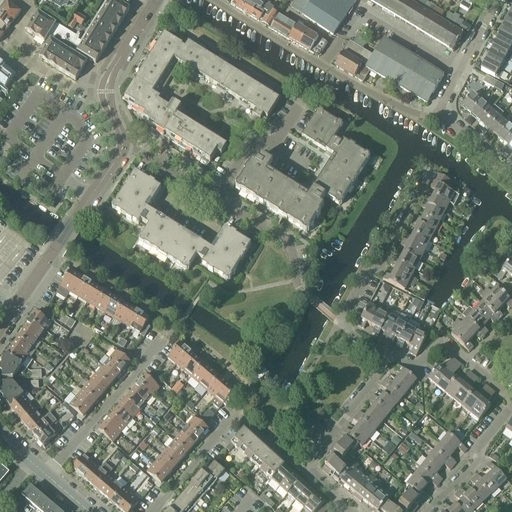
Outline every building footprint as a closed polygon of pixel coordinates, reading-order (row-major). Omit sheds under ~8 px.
[(37,13),(26,31),(35,37),(47,44),(39,58),(51,66),(63,73),(75,81),(88,60),(95,64),(101,55),(107,46),(112,37),(118,28),(123,18),(129,9),(126,7),(130,0),(108,0),(109,0),(105,7),(99,16),(93,25),(88,34),(82,43),(77,52),(75,55),(63,47),(47,38),(56,24),(46,19),(37,13)] [(45,0),(46,0),(60,9),(61,7),(66,6),(69,2),(74,6),(77,8),(81,0),(45,0)] [(233,0),(231,5),(242,12),(248,2),(244,0),(233,0)] [(244,0),(248,2),(242,12),(250,17),(255,9),(250,6),(254,0),(252,0),(244,0)] [(257,0),(253,0),(254,0),(250,6),(255,9),(250,17),(258,22),(263,14),(260,12),(264,4),(257,0)] [(296,0),(291,8),(303,16),(313,0),(296,0)] [(352,0),(313,0),(303,16),(332,36),(356,2),(352,0)] [(451,27),(406,0),(365,0),(440,45),(451,27)] [(462,0),(462,2),(459,6),(468,11),(471,7),(474,0),(462,0)] [(266,1),(264,4),(260,12),(263,14),(258,22),(270,29),(278,16),(272,12),(274,10),(269,7),(270,4),(266,1)] [(5,2),(0,7),(0,12),(1,13),(13,23),(20,14),(7,5),(8,4),(5,2)] [(433,12),(435,7),(427,2),(424,7),(433,12)] [(48,11),(54,15),(57,11),(50,7),(48,11)] [(444,12),(435,7),(433,12),(441,17),(444,12)] [(278,16),(270,29),(278,34),(287,21),(281,18),(284,13),(281,11),(278,16)] [(0,12),(0,25),(7,31),(13,23),(1,13),(0,12)] [(449,22),(453,16),(449,13),(445,19),(449,22)] [(76,14),(68,27),(72,29),(76,23),(80,25),(84,19),(76,14)] [(453,16),(449,22),(459,28),(462,21),(458,19),(460,17),(454,14),(453,16)] [(511,19),(507,16),(503,22),(506,24),(505,26),(511,30),(511,19)] [(287,21),(278,34),(288,40),(296,25),(298,22),(295,20),(292,24),(287,21)] [(296,25),(288,40),(299,46),(308,31),(306,30),(305,31),(301,28),(303,24),(298,22),(296,25)] [(78,38),(59,26),(54,34),(73,46),(78,38)] [(500,28),(497,34),(500,35),(511,41),(511,30),(505,26),(503,29),(500,28)] [(451,27),(440,45),(452,52),(463,34),(451,27)] [(308,31),(299,46),(313,55),(316,49),(322,52),(327,43),(318,38),(319,37),(308,31)] [(168,77),(175,65),(177,62),(194,73),(194,75),(194,77),(201,81),(203,80),(204,79),(217,87),(216,88),(217,91),(224,95),(226,95),(227,94),(239,101),(239,102),(239,105),(246,109),(248,109),(249,107),(255,111),(252,116),(260,121),(263,116),(267,119),(278,100),(273,97),(272,93),(265,88),(260,89),(251,83),(250,79),(242,74),(238,75),(228,69),(227,65),(220,60),(215,61),(206,55),(205,51),(197,46),(193,47),(188,44),(184,49),(181,47),(182,46),(164,35),(160,40),(156,41),(151,48),(152,53),(147,62),(142,63),(137,71),(138,75),(124,98),(129,101),(127,104),(138,111),(137,114),(148,121),(146,124),(152,127),(150,131),(161,138),(163,134),(169,138),(170,142),(178,147),(182,146),(192,152),(193,156),(200,161),(205,160),(210,163),(216,153),(221,156),(226,148),(214,141),(215,139),(215,137),(207,133),(205,133),(205,134),(192,127),(193,125),(192,123),(185,119),(183,119),(182,120),(176,117),(181,109),(172,103),(170,106),(156,96),(161,88),(163,89),(170,78),(168,77)] [(511,41),(500,35),(495,44),(511,52),(511,41)] [(384,40),(374,56),(366,70),(369,72),(376,76),(377,75),(415,97),(432,69),(384,40)] [(366,70),(374,56),(350,42),(335,67),(363,83),(369,72),(366,70)] [(491,42),(489,45),(492,46),(492,45),(494,46),(490,53),(509,62),(511,55),(511,52),(495,44),(491,42)] [(490,53),(486,62),(504,71),(509,74),(511,68),(511,64),(509,62),(490,53)] [(486,62),(481,70),(495,78),(499,80),(504,71),(486,62)] [(0,64),(0,95),(0,94),(4,89),(5,90),(15,76),(0,64)] [(432,69),(415,97),(427,104),(444,77),(439,74),(439,73),(432,69)] [(494,86),(497,82),(486,77),(483,83),(493,88),(494,86)] [(471,115),(481,103),(472,95),(461,107),(471,115)] [(481,103),(471,115),(480,123),(490,110),(493,107),(484,99),(481,103)] [(490,110),(480,123),(489,131),(499,118),(503,115),(493,107),(490,110)] [(326,152),(333,140),(342,126),(318,110),(302,137),(326,152)] [(235,117),(231,124),(239,129),(243,122),(235,117)] [(499,118),(489,131),(498,139),(508,126),(499,118)] [(511,129),(508,126),(498,139),(507,146),(511,140),(511,129)] [(333,157),(308,197),(319,205),(324,196),(339,206),(369,158),(343,142),(341,145),(333,140),(326,152),(333,157)] [(319,205),(308,197),(267,172),(272,163),(260,156),(255,164),(252,162),(235,189),(306,232),(322,206),(319,205)] [(163,256),(179,230),(147,210),(161,189),(135,173),(112,209),(138,225),(140,221),(148,226),(139,241),(163,256)] [(433,183),(430,189),(435,192),(433,196),(449,204),(449,205),(453,207),(458,197),(454,195),(454,194),(447,190),(451,182),(437,174),(433,183)] [(449,204),(433,196),(431,200),(425,197),(422,203),(444,214),(449,205),(449,204)] [(444,214),(422,203),(420,208),(425,211),(423,215),(439,224),(444,214)] [(415,217),(412,222),(434,233),(439,224),(423,215),(421,220),(415,217)] [(434,233),(412,222),(410,227),(415,230),(413,234),(429,243),(434,233)] [(211,250),(179,230),(163,256),(186,271),(196,256),(204,261),(202,265),(227,280),(249,245),(224,229),(211,250)] [(405,236),(402,241),(424,252),(429,243),(413,234),(411,239),(405,236)] [(424,252),(402,241),(400,246),(405,249),(403,254),(419,262),(424,252)] [(395,255),(392,260),(414,272),(419,262),(403,254),(401,258),(395,255)] [(511,278),(511,276),(511,258),(497,277),(501,280),(506,274),(511,278)] [(414,272),(392,260),(390,265),(395,269),(393,273),(414,284),(417,280),(411,277),(414,272)] [(69,294),(79,278),(70,273),(70,272),(67,270),(63,275),(67,277),(56,295),(65,300),(69,293),(69,294)] [(414,284),(393,273),(391,277),(385,274),(382,280),(404,291),(407,285),(413,288),(414,284)] [(79,278),(69,294),(78,299),(87,283),(79,278)] [(87,283),(78,299),(86,304),(96,289),(87,283)] [(484,292),(501,308),(504,305),(509,310),(511,306),(511,303),(496,288),(491,293),(487,289),(484,292)] [(96,289),(86,304),(95,309),(104,294),(96,289)] [(501,308),(484,292),(481,295),(485,299),(481,304),(498,321),(503,317),(498,312),(501,308)] [(113,299),(104,294),(95,309),(104,314),(113,299)] [(113,299),(104,314),(112,320),(122,304),(113,299)] [(370,326),(382,305),(378,303),(375,308),(369,305),(357,327),(363,330),(366,324),(370,326)] [(130,309),(122,304),(112,320),(121,325),(130,309)] [(481,304),(473,312),(486,324),(490,321),(494,325),(498,321),(481,304)] [(386,307),(382,305),(370,326),(375,328),(372,334),(377,337),(381,331),(380,331),(388,315),(383,312),(386,307)] [(469,308),(462,316),(466,320),(484,337),(488,332),(483,328),(486,324),(473,312),(469,308)] [(130,309),(121,325),(129,330),(139,314),(130,309)] [(29,323),(45,334),(51,325),(41,318),(44,315),(38,310),(29,323)] [(139,314),(129,330),(143,339),(150,329),(145,326),(149,321),(139,314)] [(380,331),(381,331),(384,333),(378,346),(383,349),(398,320),(388,315),(380,331)] [(63,316),(59,322),(65,326),(69,320),(63,316)] [(398,320),(383,349),(388,351),(395,339),(399,341),(408,325),(407,325),(410,321),(400,316),(398,320)] [(457,320),(454,324),(471,340),(475,336),(479,341),(484,337),(466,320),(461,324),(457,320)] [(399,341),(396,347),(401,350),(404,344),(409,346),(419,326),(410,321),(407,325),(408,325),(399,341)] [(29,323),(23,331),(39,342),(45,334),(29,323)] [(471,340),(454,324),(451,327),(455,331),(451,336),(468,353),(473,348),(468,343),(471,340)] [(420,325),(419,326),(409,346),(413,348),(410,354),(416,357),(427,336),(429,331),(423,328),(424,327),(420,325)] [(39,342),(23,331),(18,339),(33,350),(39,342)] [(18,339),(12,347),(28,358),(33,350),(18,339)] [(121,339),(117,345),(123,349),(127,342),(121,339)] [(175,366),(188,351),(177,342),(173,347),(175,349),(167,359),(175,366)] [(28,358),(12,347),(6,356),(22,367),(28,358)] [(196,358),(188,351),(175,366),(183,373),(196,358)] [(111,358),(125,370),(132,362),(127,357),(125,360),(116,352),(111,358)] [(22,367),(6,356),(1,363),(1,364),(0,363),(0,372),(2,374),(2,380),(13,380),(17,374),(22,367)] [(111,358),(103,366),(118,378),(125,370),(111,358)] [(203,364),(196,358),(183,373),(191,379),(203,364)] [(436,387),(457,362),(452,359),(443,369),(439,366),(428,380),(436,387)] [(461,366),(457,362),(436,387),(445,394),(456,380),(452,377),(461,366)] [(203,364),(191,379),(198,386),(211,371),(203,364)] [(396,379),(409,389),(416,381),(397,365),(394,369),(400,374),(396,379)] [(118,378),(103,366),(96,374),(111,386),(118,378)] [(211,371),(198,386),(206,392),(219,378),(211,371)] [(460,383),(456,380),(445,394),(453,401),(473,376),(469,372),(460,383)] [(111,386),(96,374),(89,382),(104,395),(111,386)] [(138,385),(153,398),(160,390),(151,382),(153,379),(147,374),(138,385)] [(473,376),(453,401),(461,407),(473,394),(469,391),(478,380),(473,376)] [(219,378),(206,392),(214,399),(227,384),(219,378)] [(409,389),(396,379),(392,384),(386,378),(383,382),(402,398),(409,389)] [(31,390),(38,389),(38,381),(30,382),(31,390)] [(104,395),(89,382),(82,390),(97,403),(104,395)] [(402,398),(383,382),(380,386),(386,391),(383,396),(395,406),(402,398)] [(23,396),(18,390),(13,384),(3,385),(3,391),(0,393),(0,401),(1,403),(3,401),(3,402),(9,408),(23,396)] [(214,399),(210,403),(218,410),(222,406),(226,402),(230,396),(233,398),(238,392),(235,390),(234,391),(227,384),(214,399)] [(138,385),(132,393),(146,405),(153,398),(138,385)] [(473,394),(461,407),(470,414),(490,390),(485,386),(477,397),(473,394)] [(97,403),(82,390),(81,391),(77,387),(72,393),(76,397),(75,398),(90,411),(97,403)] [(495,393),(490,390),(470,414),(478,421),(490,408),(486,404),(495,393)] [(23,396),(9,408),(16,417),(30,405),(29,404),(33,400),(27,393),(23,396)] [(146,405),(132,393),(125,401),(139,413),(146,405)] [(90,411),(75,398),(71,394),(64,402),(69,406),(68,407),(78,416),(76,418),(81,423),(83,420),(83,419),(90,411)] [(373,395),(369,399),(388,415),(395,406),(383,396),(379,400),(373,395)] [(388,415),(369,399),(366,403),(373,408),(369,412),(382,423),(388,415)] [(139,413),(125,401),(118,408),(133,421),(139,413)] [(189,402),(185,406),(190,411),(194,407),(189,402)] [(37,412),(30,405),(16,417),(22,424),(37,412)] [(118,408),(112,416),(126,428),(133,421),(118,408)] [(202,418),(208,422),(214,415),(208,410),(202,418)] [(43,420),(37,412),(22,424),(29,432),(43,420)] [(382,423),(369,412),(365,417),(359,412),(356,416),(375,431),(382,423)] [(167,414),(163,419),(167,423),(172,418),(167,414)] [(43,420),(29,432),(35,440),(50,427),(55,422),(49,415),(43,420)] [(126,428),(112,416),(105,424),(119,436),(126,428)] [(375,431),(356,416),(353,419),(359,425),(355,429),(368,440),(375,431)] [(186,427),(201,439),(210,428),(205,423),(203,426),(193,419),(186,427)] [(119,436),(105,424),(98,432),(97,431),(95,434),(100,438),(102,435),(113,444),(119,436)] [(251,463),(264,448),(247,433),(249,432),(242,425),(238,430),(241,432),(226,449),(229,452),(233,447),(251,463)] [(50,427),(35,440),(45,451),(50,446),(47,444),(57,436),(50,427)] [(201,439),(186,427),(180,434),(194,446),(201,439)] [(403,427),(399,432),(405,436),(409,431),(403,427)] [(368,440),(355,429),(352,434),(345,429),(342,433),(343,434),(358,446),(361,448),(368,440)] [(180,434),(173,442),(187,454),(194,446),(180,434)] [(358,446),(343,434),(340,437),(344,440),(341,444),(338,441),(329,452),(332,455),(330,458),(331,459),(321,470),(328,476),(331,473),(335,475),(332,478),(338,483),(348,472),(339,464),(346,456),(348,458),(358,446)] [(448,434),(440,443),(453,454),(457,449),(463,454),(467,450),(448,434)] [(187,454),(173,442),(167,450),(181,462),(187,454)] [(143,443),(138,448),(142,451),(146,445),(143,443)] [(389,443),(382,451),(389,457),(395,448),(389,443)] [(453,454),(440,443),(434,452),(453,467),(456,463),(449,458),(453,454)] [(264,448),(251,463),(271,481),(284,466),(264,448)] [(181,462),(167,450),(161,456),(157,453),(156,454),(160,457),(174,469),(181,462)] [(453,467),(434,452),(427,460),(440,470),(443,466),(450,471),(453,467)] [(488,459),(495,463),(498,459),(491,454),(488,459)] [(74,462),(70,468),(80,476),(92,462),(90,461),(84,456),(77,464),(74,462)] [(174,469),(160,457),(154,464),(151,460),(149,461),(167,477),(174,469)] [(427,460),(420,468),(439,484),(442,480),(436,475),(440,470),(427,460)] [(167,477),(149,461),(149,462),(153,466),(147,473),(156,481),(154,484),(159,489),(161,486),(161,485),(167,477)] [(190,511),(196,505),(203,497),(210,489),(217,481),(224,472),(211,461),(204,470),(197,478),(190,486),(183,494),(176,502),(169,510),(167,511),(190,511)] [(92,462),(80,476),(80,477),(88,483),(100,469),(92,462)] [(348,472),(338,483),(338,484),(342,487),(344,485),(349,490),(361,476),(355,471),(359,466),(355,463),(348,472)] [(486,477),(498,489),(506,481),(489,463),(485,466),(491,472),(486,477)] [(100,469),(88,483),(96,490),(108,476),(112,471),(104,465),(100,469)] [(131,465),(128,468),(135,474),(138,471),(131,465)] [(0,483),(9,474),(0,466),(0,483)] [(292,474),(284,466),(271,481),(279,488),(292,474)] [(439,484),(420,468),(413,477),(426,487),(430,482),(436,488),(439,484)] [(300,481),(292,474),(279,488),(287,495),(300,481)] [(476,475),(473,478),(490,496),(498,489),(486,477),(482,481),(476,475)] [(108,476),(96,490),(103,497),(115,482),(108,476)] [(361,476),(349,490),(355,494),(353,496),(357,499),(374,479),(370,476),(367,481),(361,476)] [(426,487),(413,477),(406,485),(409,488),(424,500),(425,501),(428,497),(422,492),(426,487)] [(490,496),(473,478),(470,481),(475,487),(471,491),(482,503),(490,496)] [(377,482),(374,479),(357,499),(361,503),(363,500),(368,505),(379,491),(374,486),(377,482)] [(300,481),(287,495),(295,502),(308,488),(300,481)] [(115,482),(103,497),(111,503),(123,489),(115,482)] [(308,488),(295,502),(303,510),(316,496),(308,488)] [(395,510),(386,503),(378,511),(413,511),(418,507),(414,504),(417,501),(421,504),(424,500),(409,488),(404,494),(407,496),(395,510)] [(9,511),(56,511),(43,500),(30,489),(19,500),(9,511)] [(123,489),(111,503),(118,510),(119,510),(126,500),(131,496),(131,495),(123,489)] [(482,503),(471,491),(466,495),(461,489),(457,493),(474,511),(482,503)] [(379,491),(368,505),(373,509),(371,511),(378,511),(386,503),(391,496),(395,499),(396,497),(389,491),(385,496),(379,491)] [(472,511),(474,511),(457,493),(454,496),(459,502),(455,506),(460,511),(472,511)] [(265,504),(268,500),(262,494),(259,498),(265,504)] [(126,500),(119,510),(121,511),(131,511),(139,503),(131,496),(126,500)] [(316,496),(303,510),(305,511),(324,511),(329,507),(316,496)] [(274,505),(268,500),(265,504),(271,509),(274,505)]
